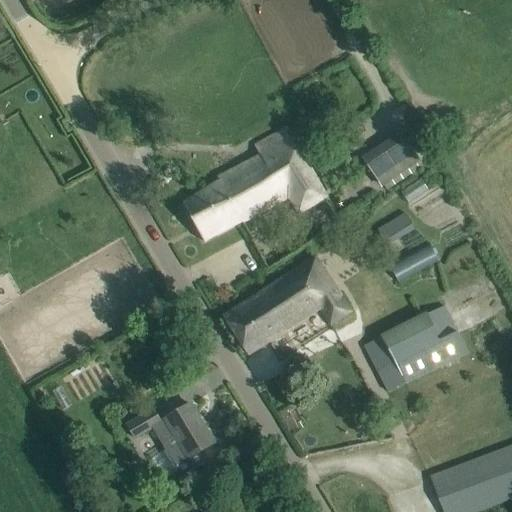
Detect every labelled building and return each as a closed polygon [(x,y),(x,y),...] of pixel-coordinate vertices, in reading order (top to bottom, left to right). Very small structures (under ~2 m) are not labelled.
[(0,152),(0,153),(0,225),(63,188),(20,117),(0,128),(0,152)] [(205,241),(223,231),(242,221),(243,223),(291,197),(299,213),(322,200),(285,132),(256,147),(261,157),(219,178),(221,182),(185,204),(205,241)] [(383,186),(418,162),(404,142),(369,166),(383,186)] [(381,231),(389,245),(417,228),(409,214),(381,231)] [(391,264),(401,284),(441,262),(431,243),(391,264)] [(241,306),(224,317),(248,355),(260,348),(270,341),(282,333),(322,307),(332,323),(350,312),(316,258),(241,306)] [(425,315),(383,338),(406,383),(467,351),(443,306),(425,315)] [(389,392),(406,383),(383,338),(365,347),(389,392)] [(182,477),(189,473),(206,463),(200,452),(214,444),(191,405),(161,423),(153,410),(127,425),(136,439),(152,429),(182,477)] [(68,445),(78,463),(85,459),(75,441),(68,445)] [(443,511),(476,511),(511,498),(511,445),(430,477),(443,511)]
